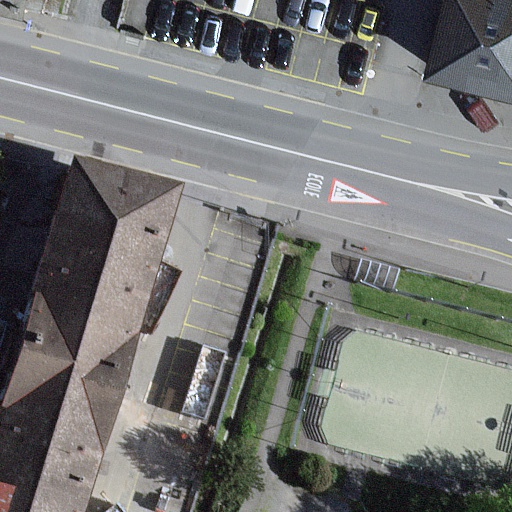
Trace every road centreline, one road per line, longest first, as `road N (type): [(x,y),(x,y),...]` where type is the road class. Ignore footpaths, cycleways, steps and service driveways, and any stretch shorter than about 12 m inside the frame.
road 1 (primary): [(372,172),(0,75)]
road 2 (primary): [(372,172),(511,234)]
road 3 (primary): [(511,182),(372,172)]
